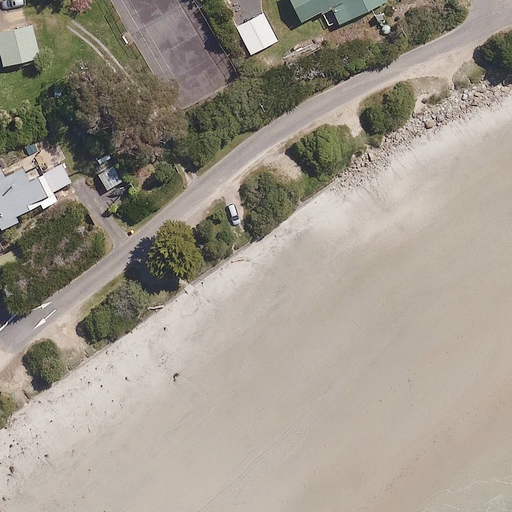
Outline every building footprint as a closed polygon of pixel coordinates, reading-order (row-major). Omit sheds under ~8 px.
[(287,0),(299,21),(329,6),(338,23),(382,0),(287,0)] [(277,40),(263,12),(236,26),(249,53),(277,40)] [(36,57),(30,23),(0,29),(0,58),(1,64),(36,57)] [(2,175),(0,171),(0,228),(18,220),(15,215),(52,196),(49,191),(68,181),(57,159),(24,176),(19,166),(2,175)] [(115,161),(95,174),(106,191),(125,179),(115,161)]
